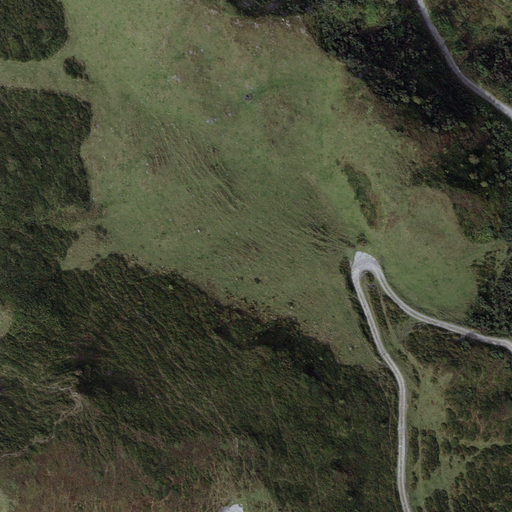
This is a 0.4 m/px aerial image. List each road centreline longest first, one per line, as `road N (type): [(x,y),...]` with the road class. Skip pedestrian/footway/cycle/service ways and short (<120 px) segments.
road 1 (track): [(407,511),(402,382),(379,343),(358,266),(378,268),(416,316),(511,349)]
road 2 (track): [(511,116),(453,67),(419,0)]
